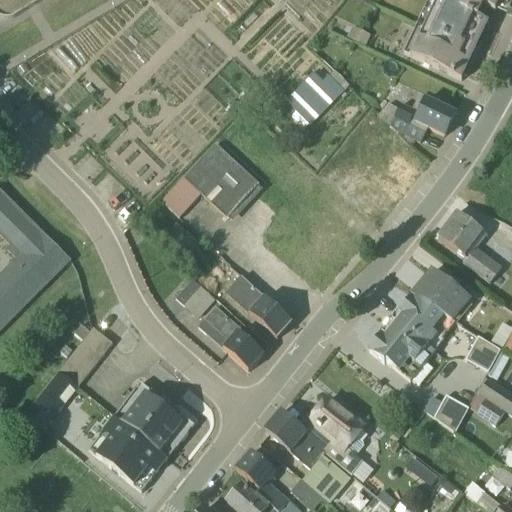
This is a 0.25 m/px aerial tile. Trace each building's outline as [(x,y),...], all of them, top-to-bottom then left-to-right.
[(0,0),(0,24),(3,26),(17,23),(55,0),(0,0)] [(487,25),(433,0),(427,0),(402,56),(459,83),(487,25)] [(498,5),(506,8),(509,0),(447,0),(445,5),(480,21),(485,10),(493,14),(498,5)] [(368,38),(351,29),(346,40),(363,48),(368,38)] [(312,74),(283,103),(308,128),(342,94),(327,78),(321,83),(312,74)] [(386,107),(377,117),(393,132),(419,145),(426,131),(442,139),(453,117),(417,100),(411,113),(399,108),(398,111),(386,107)] [(368,121),(352,141),(385,167),(374,181),(400,201),(427,167),(368,121)] [(231,225),(262,193),(214,146),(160,204),(178,221),(199,199),(231,225)] [(280,219),(262,239),(322,294),(367,245),(343,223),(328,240),(318,230),(325,223),(277,178),(258,198),(280,219)] [(15,262),(0,276),(0,333),(68,264),(0,196),(0,240),(9,249),(5,252),(15,262)] [(485,237),(455,215),(436,241),(464,262),(460,267),(488,288),(500,271),(474,253),(485,237)] [(193,242),(176,226),(167,235),(185,251),(193,242)] [(431,275),(411,300),(455,328),(470,309),(467,307),(468,305),(431,275)] [(290,326),(239,281),(225,297),(275,342),(290,326)] [(213,303),(200,291),(184,310),(196,321),(213,303)] [(173,294),(160,304),(169,317),(182,308),(173,294)] [(424,366),(453,327),(411,300),(398,314),(396,312),(376,337),(378,339),(366,354),(407,385),(408,384),(417,390),(431,372),(424,366)] [(242,336),(214,311),(203,323),(228,345),(222,353),(247,375),(262,358),(240,339),(242,336)] [(488,348),(499,356),(511,333),(501,327),(488,348)] [(81,345),(89,336),(80,329),(72,338),(81,345)] [(59,373),(78,389),(111,347),(92,332),(89,336),(81,345),(59,373)] [(511,334),(501,353),(511,359),(511,334)] [(477,342),(465,364),(488,376),(499,356),(477,342)] [(507,361),(499,356),(487,379),(495,383),(507,361)] [(78,389),(59,373),(23,418),(43,434),(78,389)] [(511,398),(485,382),(475,399),(511,421),(511,398)] [(114,419),(166,463),(193,429),(170,412),(169,411),(139,387),(114,419)] [(503,416),(475,399),(467,412),(475,417),(474,418),(494,430),(503,416)] [(430,400),(423,412),(453,437),(467,412),(445,400),(441,406),(430,400)] [(324,459),(350,479),(361,464),(355,460),(362,449),(361,445),(366,439),(361,435),(363,433),(325,403),(309,424),(306,421),(298,431),(327,454),(324,459)] [(320,500),(329,507),(349,483),(322,461),(324,459),(327,454),(298,431),(280,415),(263,435),(309,475),(301,484),(320,500)] [(166,463),(114,419),(87,454),(140,496),(166,463)] [(274,478),(250,456),(234,474),(259,495),(256,499),(270,511),(294,511),(286,505),(287,504),(267,486),(274,478)] [(435,481),(411,462),(404,471),(429,490),(435,481)] [(511,480),(499,471),(492,480),(508,493),(511,487),(511,480)] [(310,511),(320,500),(300,483),(289,496),(308,511),(310,511)] [(245,484),(225,506),(231,511),(270,511),(256,499),(259,495),(245,484)] [(454,493),(443,484),(435,494),(446,502),(454,493)] [(505,511),(470,486),(462,497),(480,511),(505,511)] [(387,511),(394,504),(381,493),(374,501),(387,511)] [(415,511),(402,501),(393,511),(415,511)]
